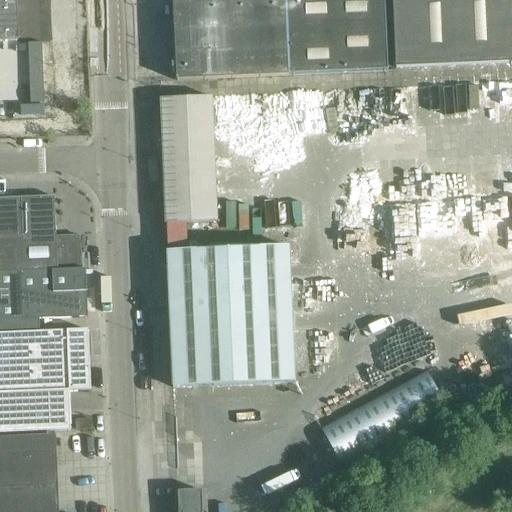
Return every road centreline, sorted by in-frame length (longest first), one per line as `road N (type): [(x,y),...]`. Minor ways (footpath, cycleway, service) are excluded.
road 1 (unclassified): [(129,511),(111,162)]
road 2 (unclassified): [(111,162),(105,0)]
